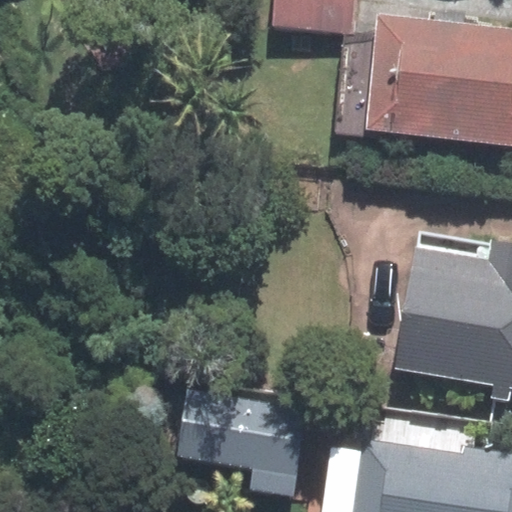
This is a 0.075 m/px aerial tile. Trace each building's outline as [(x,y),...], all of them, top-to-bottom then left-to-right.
[(270,0),(268,41),(352,48),(355,0),(270,0)] [(361,148),(511,162),(511,42),(372,29),(361,148)] [(511,254),(406,239),(385,387),(511,405),(511,254)] [(305,415),(177,400),(168,473),(245,482),(243,505),(294,511),(305,415)] [(511,511),(511,465),(330,445),(322,511),(511,511)]
